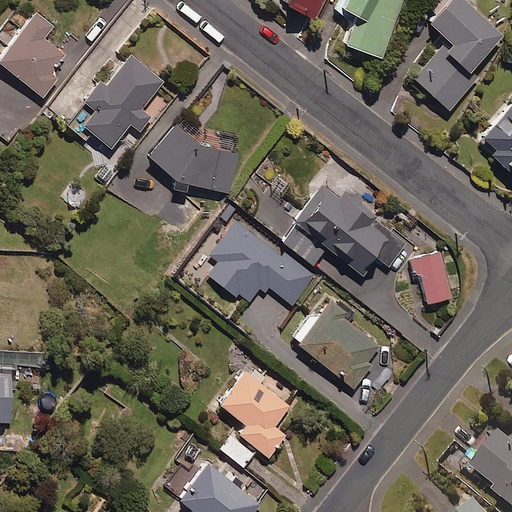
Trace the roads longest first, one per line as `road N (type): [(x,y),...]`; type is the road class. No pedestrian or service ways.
road 1 (residential): [(511,245),(199,0)]
road 2 (residential): [(511,298),(336,511)]
